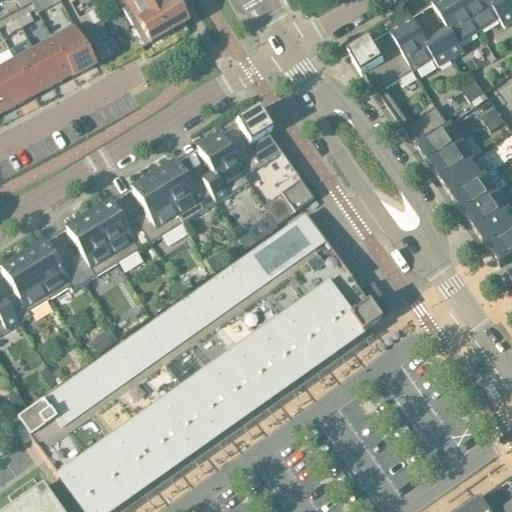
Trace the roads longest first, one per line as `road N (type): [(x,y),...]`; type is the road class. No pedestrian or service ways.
road 1 (residential): [(0,223),(280,50)]
road 2 (tertiary): [(437,273),(426,221),(343,102),(305,87)]
road 3 (tertiary): [(305,87),(314,121),(398,241),(437,273)]
road 4 (residential): [(0,150),(136,76)]
road 5 (tertiary): [(511,373),(437,273)]
